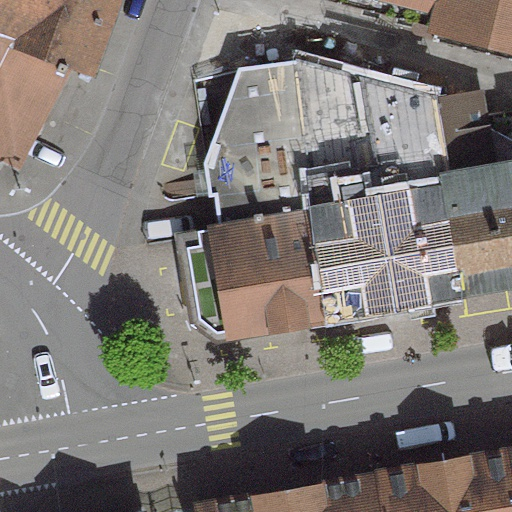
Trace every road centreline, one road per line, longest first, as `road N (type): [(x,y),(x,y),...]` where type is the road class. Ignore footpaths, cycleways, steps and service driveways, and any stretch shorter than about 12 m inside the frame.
road 1 (secondary): [(80,445),(511,373)]
road 2 (residential): [(33,311),(79,231),(170,0)]
road 3 (residential): [(80,445),(33,311)]
